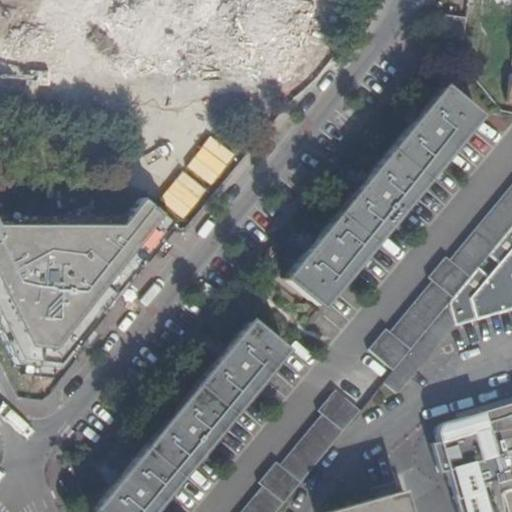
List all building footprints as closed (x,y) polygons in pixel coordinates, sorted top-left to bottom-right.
[(84,0),(301,48),(311,0),(84,0)] [(463,46),(466,20),(446,18),(443,44),(463,46)] [(301,252),(277,281),(315,312),(477,117),(440,85),(418,110),(412,107),(401,120),(406,126),(366,175),(359,170),(347,183),(353,188),(311,237),(306,233),(294,247),(301,252)] [(394,369),(511,225),(511,182),(449,259),(445,256),(429,276),(432,279),(390,331),(386,328),(369,349),(394,369)] [(57,368),(174,227),(142,199),(126,216),(0,214),(0,334),(14,365),(57,368)] [(479,267),(426,332),(427,333),(385,384),(397,394),(456,324),(511,308),(511,227),(490,255),(498,263),(488,275),(479,267)] [(115,486),(92,511),(151,511),(285,350),(249,322),(228,347),(223,344),(215,354),(219,358),(175,412),(170,408),(162,418),(167,422),(123,475),(118,471),(110,482),(115,486)] [(274,511),(360,410),(335,389),(318,410),(322,414),(280,464),(276,460),(258,481),(263,485),(239,511),(274,511)] [(437,432),(452,482),(460,480),(469,511),(487,511),(479,484),(504,477),(511,506),(511,407),(470,420),(468,414),(442,422),(440,423),(438,426),(437,429),(437,432)] [(460,511),(469,511),(460,480),(452,482),(460,511)] [(409,511),(403,489),(324,511),(409,511)]
